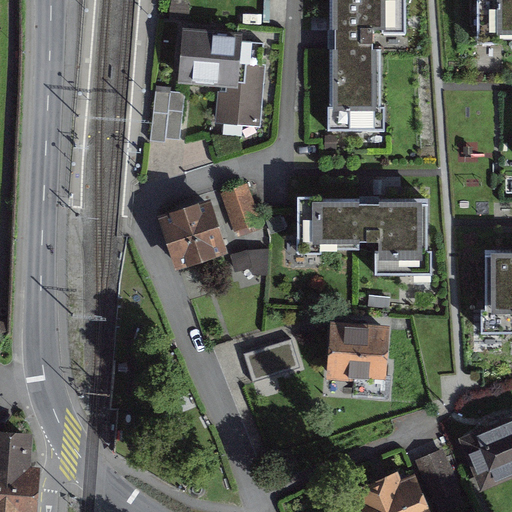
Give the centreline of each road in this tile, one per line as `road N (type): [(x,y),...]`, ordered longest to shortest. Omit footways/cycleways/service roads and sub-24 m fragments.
road 1 (tertiary): [(49,0),(41,356),(50,400),(75,450)]
road 2 (residential): [(145,201),(143,222),(260,511)]
